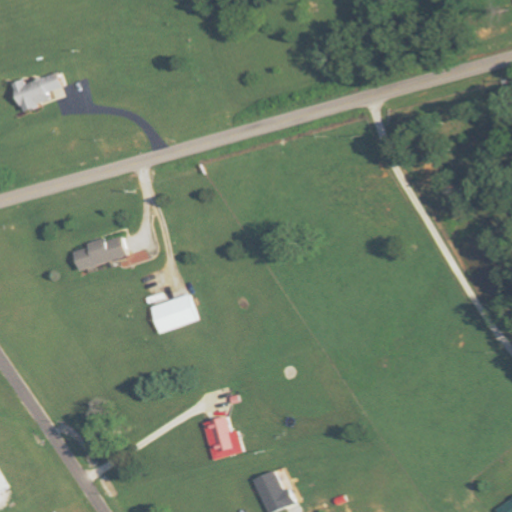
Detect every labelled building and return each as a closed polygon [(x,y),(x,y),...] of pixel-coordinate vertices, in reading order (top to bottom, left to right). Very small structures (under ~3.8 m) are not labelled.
[(30,84),(28,79),(16,83),(26,113),(45,106),(44,103),(55,100),(52,92),(65,88),(60,73),(30,84)] [(84,271),(133,255),(127,236),(112,241),(111,237),(92,243),(93,247),(77,251),(84,271)] [(154,307),(163,334),(202,321),(193,294),(154,307)] [(219,461),(249,452),(243,430),(237,432),(232,416),(208,422),(219,461)] [(0,503),(5,501),(1,493),(10,488),(0,468),(0,503)] [(279,511),(300,503),(294,488),(289,491),(280,470),(259,479),(273,511),(279,511)] [(511,511),(511,500),(499,509),(501,511),(511,511)]
